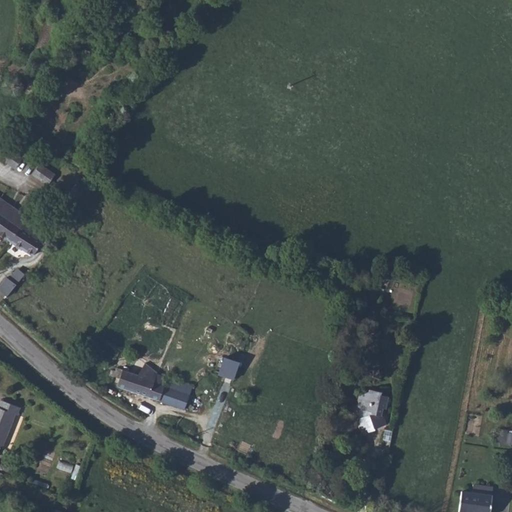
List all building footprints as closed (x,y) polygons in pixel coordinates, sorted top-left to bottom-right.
[(0,155),(8,160),(8,161),(14,152),(1,144),(0,145),(0,155)] [(22,158),(14,152),(8,161),(8,160),(6,162),(15,168),(16,166),(22,158)] [(33,175),(42,181),(49,170),(41,164),(33,175)] [(55,175),(49,170),(42,181),(48,185),(55,175)] [(77,204),(86,185),(75,180),(67,199),(77,204)] [(0,233),(10,241),(27,218),(28,217),(0,197),(0,233)] [(33,256),(50,233),(27,218),(10,241),(33,256)] [(10,279),(16,285),(24,275),(18,270),(10,279)] [(10,279),(7,276),(0,284),(0,290),(7,297),(16,285),(10,279)] [(233,379),(239,362),(224,357),(219,374),(233,379)] [(117,386),(184,409),(189,395),(166,387),(164,387),(167,378),(156,374),(157,373),(144,364),(138,375),(117,368),(114,376),(120,378),(117,386)] [(166,387),(189,395),(192,386),(169,379),(166,387)] [(377,423),(378,427),(386,424),(383,415),(381,415),(382,408),(385,409),(388,396),(380,395),(380,392),(368,389),(368,390),(359,395),(356,408),(359,409),(359,418),(356,419),(361,434),(375,430),(375,428),(373,425),(377,423)] [(0,449),(1,448),(2,448),(15,414),(17,415),(20,408),(1,400),(0,401),(0,449)] [(511,430),(498,428),(496,442),(511,444),(511,430)] [(474,485),(472,493),(491,496),(493,487),(474,485)] [(472,493),(461,492),(459,511),(460,511),(490,511),(492,496),(491,496),(472,493)]
